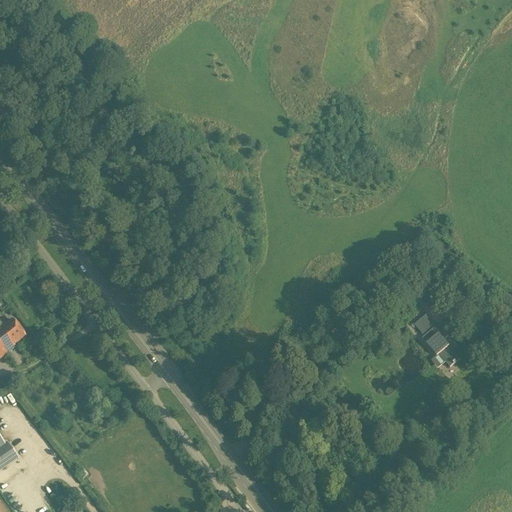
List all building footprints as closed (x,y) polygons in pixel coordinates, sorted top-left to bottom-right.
[(438,292),(448,283),(434,266),(424,275),(438,292)] [(0,326),(0,357),(15,347),(13,344),(24,336),(12,320),(1,328),(0,326)] [(422,334),(425,332),(417,322),(414,325),(422,334)] [(439,324),(436,327),(424,337),(422,339),(436,357),(431,361),(438,369),(446,363),(450,368),(460,360),(444,340),(449,336),(439,324)] [(37,345),(34,347),(40,356),(44,354),(37,345)] [(57,413),(53,416),(60,426),(64,422),(57,413)] [(3,444),(0,439),(0,471),(18,459),(6,442),(3,444)]
